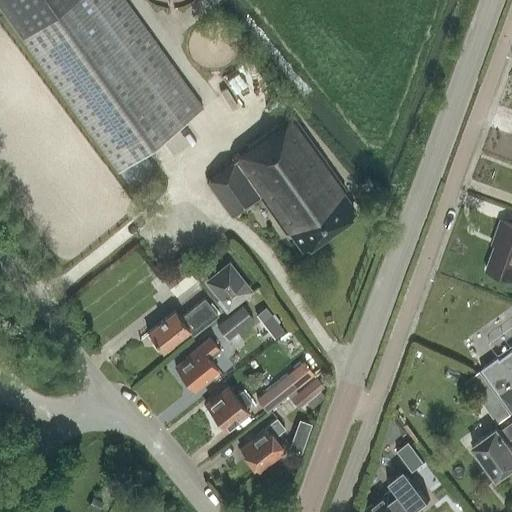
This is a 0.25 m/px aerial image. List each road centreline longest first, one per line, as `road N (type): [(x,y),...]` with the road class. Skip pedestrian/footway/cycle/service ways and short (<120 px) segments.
road 1 (residential): [(511,30),(371,412),(345,403)]
road 2 (secondary): [(345,403),(494,0)]
road 3 (unclassified): [(110,394),(0,253)]
road 4 (unclassified): [(209,511),(110,394)]
road 5 (unclassified): [(0,482),(110,394)]
